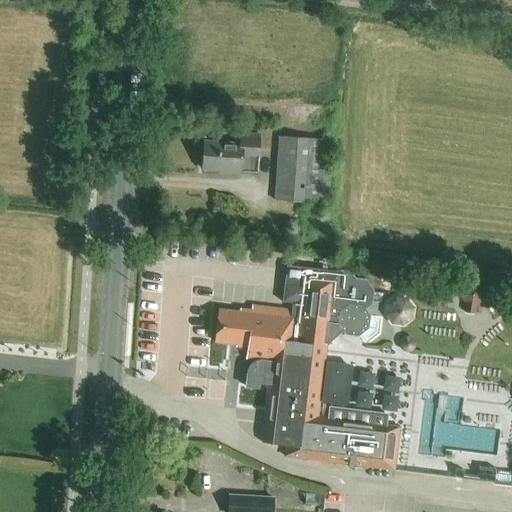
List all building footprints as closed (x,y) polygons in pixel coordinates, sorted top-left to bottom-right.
[(258,158),(259,135),(241,134),(240,144),(204,141),(202,169),(227,170),(226,173),(240,174),(242,157),(258,158)] [(274,200),(327,204),(332,140),(277,136),(274,200)] [(217,309),(213,342),(235,344),(235,346),(246,348),(245,355),(244,359),(259,360),(259,361),(256,362),(254,363),(252,365),(250,367),(249,369),(248,371),(247,371),(247,373),(248,373),(246,385),(245,387),(247,387),(257,388),(258,382),(268,383),(261,442),(269,443),(285,445),(283,456),(394,470),(400,427),(386,425),(387,415),(328,407),(326,417),(316,416),(319,393),(322,393),(321,401),(343,404),(348,365),(326,363),(325,371),(322,370),(328,323),(337,324),(344,333),(358,335),(366,328),(368,317),(361,308),(370,302),(371,291),(392,294),(395,268),(353,263),(351,279),(346,273),(286,265),(282,303),(291,304),(290,310),(251,305),(251,310),(239,309),(239,311),(217,309)] [(467,304),(466,311),(474,313),(475,305),(482,300),(484,291),(479,283),(470,282),(462,287),(460,296),(467,304)] [(483,466),(478,466),(476,481),(494,483),(496,468),(491,467),(489,467),(483,466)] [(456,469),(454,478),(463,479),(464,470),(461,469),(458,469),(456,469)] [(272,511),(274,497),(227,494),(225,511),(272,511)]
